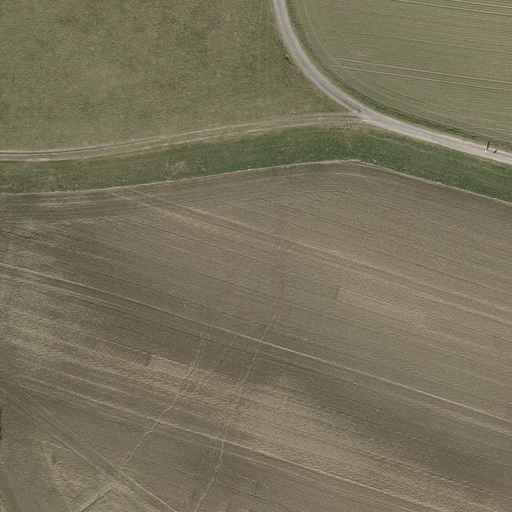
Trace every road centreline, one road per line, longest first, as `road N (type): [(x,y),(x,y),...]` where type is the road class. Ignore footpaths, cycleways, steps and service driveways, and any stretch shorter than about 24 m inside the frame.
road 1 (track): [(366,116),(66,155),(0,154)]
road 2 (track): [(366,116),(511,160)]
road 3 (track): [(281,0),(312,73),(366,116)]
